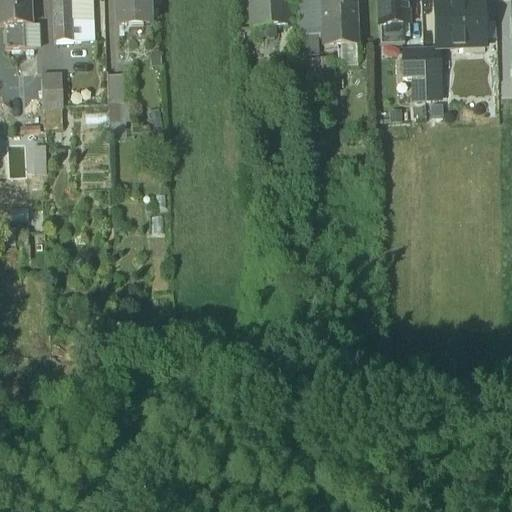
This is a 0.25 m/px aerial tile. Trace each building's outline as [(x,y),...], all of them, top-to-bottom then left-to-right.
[(0,0),(0,24),(3,24),(4,47),(23,46),(21,23),(29,23),(27,0),(0,0)] [(147,0),(116,0),(117,23),(137,22),(136,1),(148,0),(147,0)] [(285,0),(249,0),(251,26),(286,24),(285,0)] [(321,0),(295,2),(297,37),(323,35),(322,28),(321,0)] [(353,0),(321,0),(322,28),(323,35),(323,45),(356,44),(353,0)] [(405,0),(377,0),(379,26),(380,44),(402,43),(402,34),(407,34),(405,0)] [(483,0),(434,2),(435,47),(437,47),(484,45),(483,0)] [(70,5),(53,5),(54,39),(71,39),(70,5)] [(92,17),(77,18),(77,38),(92,38),(92,17)] [(423,47),(401,48),(402,74),(424,73),(423,47)] [(435,47),(423,47),(424,73),(425,84),(441,83),(440,56),(438,57),(437,47),(435,47)] [(333,57),(308,58),(310,92),(334,90),(333,57)] [(59,71),(41,72),(42,105),(44,105),(60,105),(59,71)] [(122,71),(106,72),(108,117),(119,117),(118,97),(123,97),(122,71)] [(60,105),(44,105),(45,125),(61,124),(60,105)] [(338,111),(320,112),(320,131),(338,130),(338,111)] [(166,122),(156,125),(161,153),(172,152),(171,134),(166,122)] [(30,215),(28,186),(1,187),(1,201),(10,201),(11,216),(30,215)]
